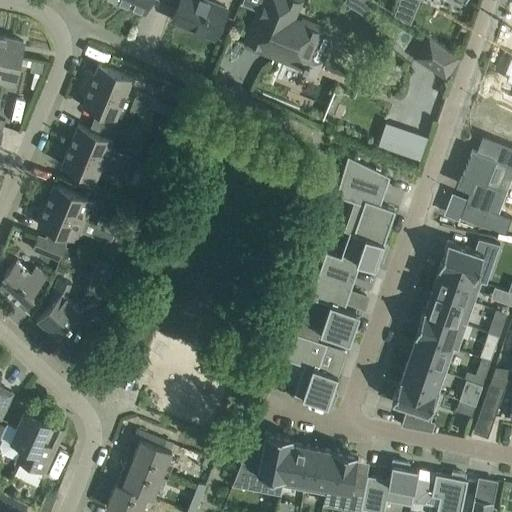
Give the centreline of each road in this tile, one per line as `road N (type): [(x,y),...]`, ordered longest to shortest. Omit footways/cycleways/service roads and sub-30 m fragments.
road 1 (residential): [(348,428),(490,0)]
road 2 (residential): [(72,21),(311,134)]
road 3 (residential): [(60,511),(86,427),(0,328)]
road 4 (residential): [(0,209),(72,21)]
road 5 (residential): [(511,459),(348,428)]
